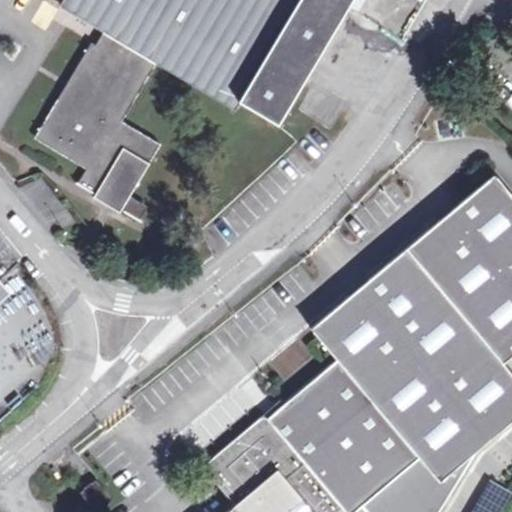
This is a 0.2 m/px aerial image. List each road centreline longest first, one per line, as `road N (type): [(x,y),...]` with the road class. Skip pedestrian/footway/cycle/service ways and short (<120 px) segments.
road 1 (residential): [(178,305),(327,175),(400,76),(443,0)]
road 2 (residential): [(77,393),(102,385),(178,305)]
road 3 (residential): [(64,276),(87,334),(77,393)]
road 4 (residential): [(64,276),(123,304),(178,305)]
